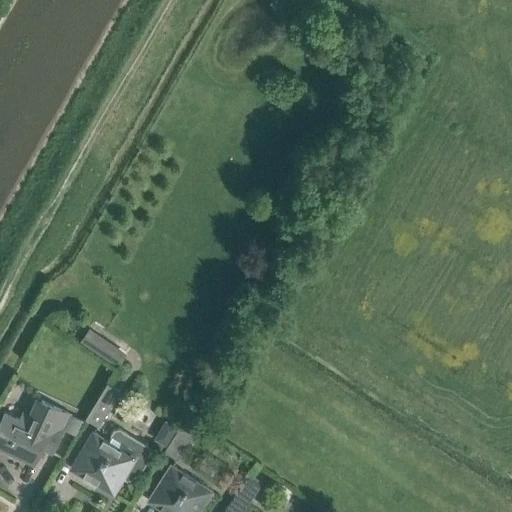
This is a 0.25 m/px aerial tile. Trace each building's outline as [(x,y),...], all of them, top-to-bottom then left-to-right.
[(101,340),(93,352),(117,367),(125,354),(101,340)] [(85,418),(99,426),(120,390),(107,381),(85,418)] [(15,417),(4,412),(0,421),(0,446),(33,462),(40,447),(51,452),(63,428),(71,413),(38,398),(31,412),(20,407),(15,417)] [(164,451),(177,459),(193,433),(180,425),(164,451)] [(92,479),(86,484),(87,485),(93,480),(112,492),(113,491),(108,488),(116,474),(126,480),(132,479),(133,476),(139,472),(145,464),(147,458),(148,447),(148,445),(146,443),(120,428),(118,428),(114,429),(107,440),(92,431),(71,467),(92,479)] [(148,499),(167,511),(196,511),(211,490),(171,464),(148,499)] [(224,510),(226,511),(242,511),(261,484),(248,475),(224,510)]
